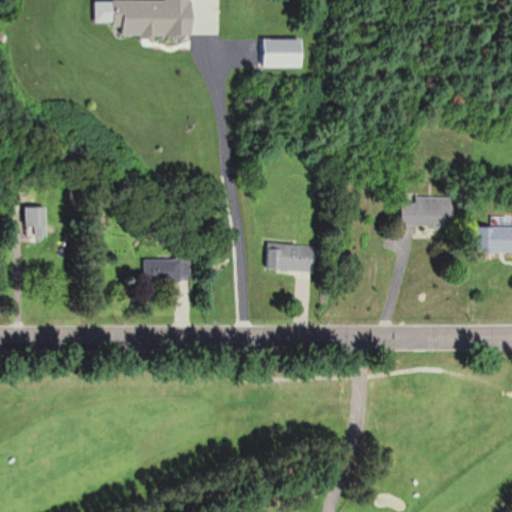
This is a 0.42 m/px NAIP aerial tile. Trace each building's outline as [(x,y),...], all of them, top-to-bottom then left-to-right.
[(452,227),(452,198),(402,197),(402,226),(452,227)] [(45,236),(45,207),(25,207),(25,236),(45,236)] [(511,223),(490,223),(490,228),(476,228),(476,255),(511,254),(511,223)] [(267,269),(316,271),(317,245),(267,243),(267,269)] [(189,259),(143,259),(143,281),(190,281),(189,259)] [(219,269),(222,297),(235,296),(233,268),(219,269)]
